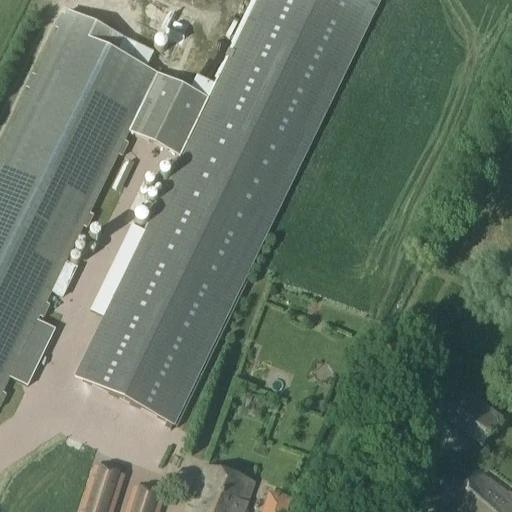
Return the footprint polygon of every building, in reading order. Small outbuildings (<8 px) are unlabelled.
[(86,233),(92,220),(89,218),(118,160),(121,161),(127,148),(124,146),(130,136),(180,160),(202,114),(204,115),(75,379),(74,379),(74,380),(172,428),(246,274),(379,0),(251,0),(210,86),(196,79),(188,94),(157,79),(159,73),(148,68),(145,73),(143,72),(151,56),(123,42),(115,59),(58,33),(36,80),(32,78),(26,92),(29,93),(0,153),(0,409),(5,399),(2,397),(39,321),(42,323),(49,310),(45,308),(51,296),(62,301),(76,273),(65,267),(83,231),(86,233)] [(451,384),(430,414),(481,453),(489,441),(503,423),(451,384)] [(182,486),(195,457),(182,451),(169,480),(182,486)] [(203,471),(187,511),(242,511),(250,488),(203,471)] [(511,511),(511,502),(478,476),(449,511),(511,511)] [(111,511),(120,485),(93,477),(82,511),(111,511)] [(135,490),(128,511),(156,511),(161,498),(135,490)]
